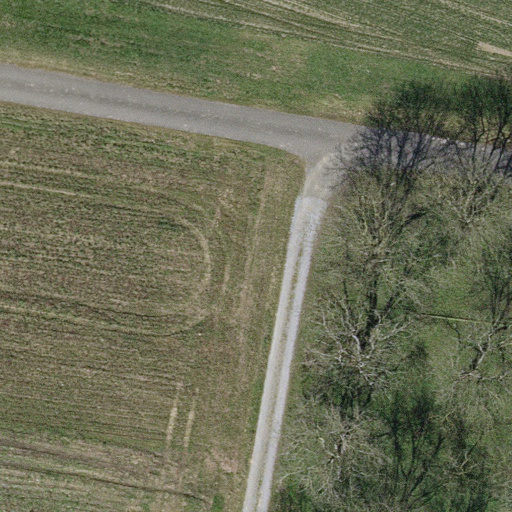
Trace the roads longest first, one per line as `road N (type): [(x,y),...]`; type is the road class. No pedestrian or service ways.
road 1 (residential): [(511,183),(256,151),(0,101)]
road 2 (track): [(256,151),(201,511)]
